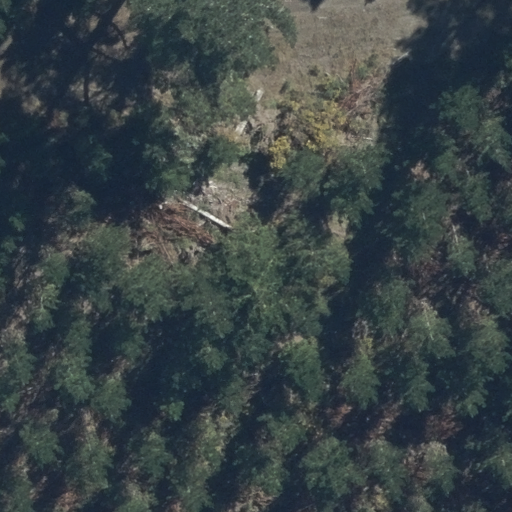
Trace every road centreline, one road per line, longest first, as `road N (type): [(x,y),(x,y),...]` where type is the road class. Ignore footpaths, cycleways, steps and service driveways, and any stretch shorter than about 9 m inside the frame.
road 1 (track): [(511,331),(291,322),(63,279),(0,256)]
road 2 (track): [(0,31),(248,0)]
